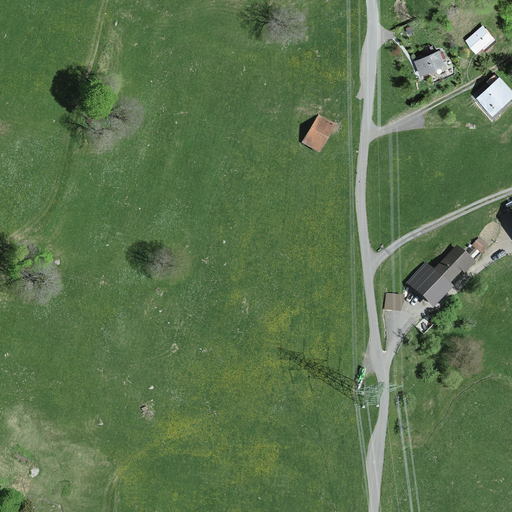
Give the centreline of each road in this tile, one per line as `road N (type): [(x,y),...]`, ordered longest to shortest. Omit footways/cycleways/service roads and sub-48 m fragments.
road 1 (unclassified): [(374,511),(385,407),(363,154),(373,0)]
road 2 (track): [(381,368),(420,313),(438,307),(501,250)]
road 3 (track): [(365,136),(455,96),(511,59)]
road 4 (track): [(372,268),(463,210),(511,193)]
